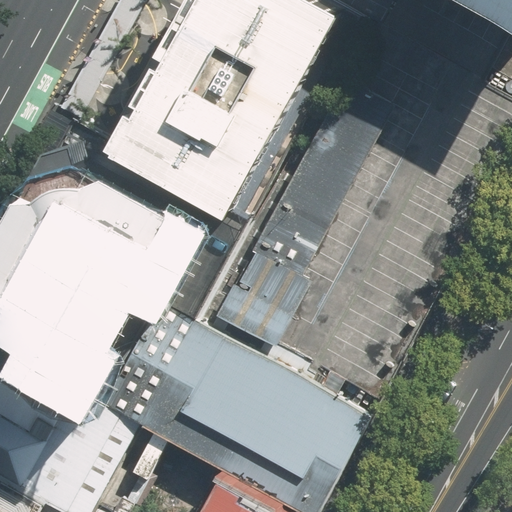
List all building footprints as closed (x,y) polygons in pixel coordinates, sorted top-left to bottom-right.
[(248,209),(361,3),(354,0),(208,0),(129,146),(248,209)] [(511,0),(495,0),(511,8),(511,0)] [(511,154),(511,96),(368,19),(211,309),(380,399),(511,154)] [(73,117),(0,253),(0,341),(122,406),(177,304),(193,312),(248,209),(129,146),(73,117)] [(89,511),(97,500),(141,416),(122,406),(0,341),(0,464),(86,511),(89,511)] [(0,511),(42,511),(35,494),(0,474),(0,511)] [(120,511),(104,503),(99,511),(120,511)]
